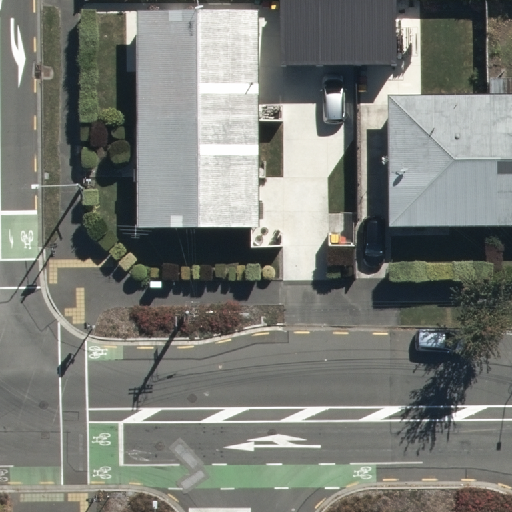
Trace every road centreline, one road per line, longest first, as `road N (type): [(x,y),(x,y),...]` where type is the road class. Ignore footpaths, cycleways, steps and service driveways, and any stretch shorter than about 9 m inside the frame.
road 1 (tertiary): [(249,414),(0,416)]
road 2 (tertiary): [(423,413),(249,414)]
